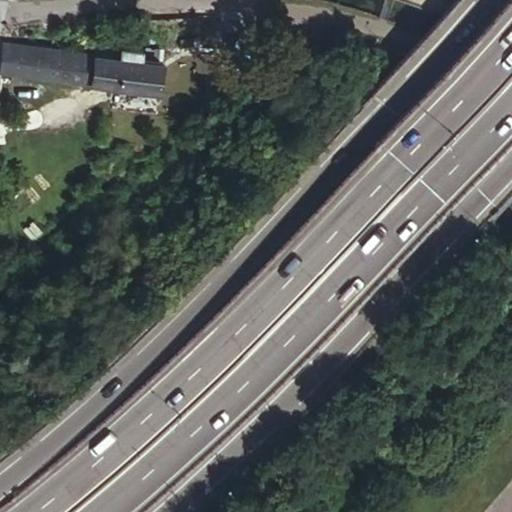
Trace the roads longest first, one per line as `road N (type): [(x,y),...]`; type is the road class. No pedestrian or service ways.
road 1 (trunk): [(486,0),(248,254),(0,480)]
road 2 (trunk): [(511,41),(251,322),(45,511)]
road 3 (trunk): [(104,511),(282,348),(511,102)]
road 4 (trunk): [(171,511),(386,307),(511,168)]
road 5 (residential): [(0,11),(133,1),(275,11),(322,23)]
